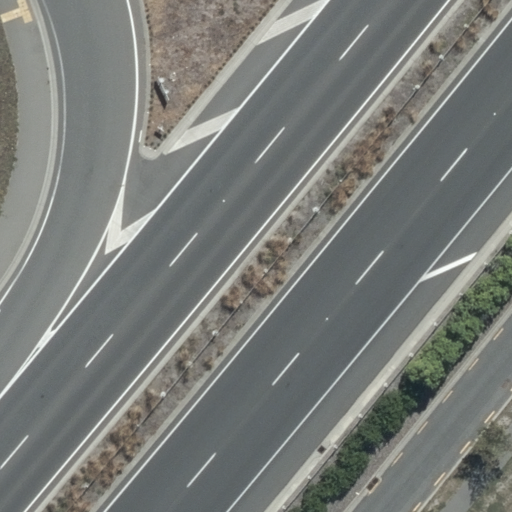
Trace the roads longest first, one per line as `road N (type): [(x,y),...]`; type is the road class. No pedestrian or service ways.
road 1 (trunk): [(0,468),(387,0)]
road 2 (trunk): [(511,104),(174,511)]
road 3 (trunk): [(0,342),(42,283),(90,174),(100,119),(96,38),(84,0)]
road 4 (residential): [(511,346),(378,511)]
